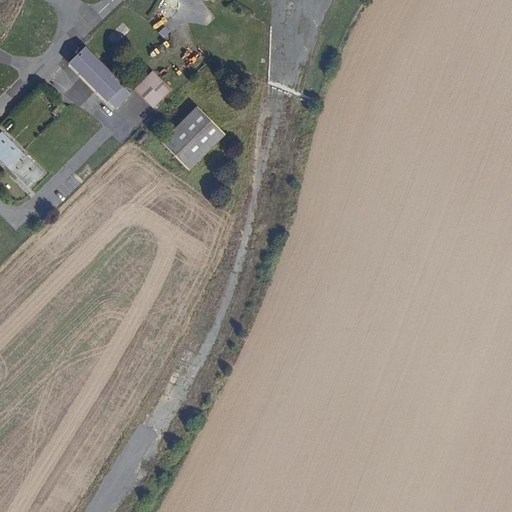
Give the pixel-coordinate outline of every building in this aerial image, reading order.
[(88,45),(73,60),(117,104),(133,89),(88,45)] [(155,67),(137,85),(156,104),(174,85),(155,67)] [(72,102),(66,97),(55,107),(61,113),(72,102)] [(228,134),(200,106),(164,143),(191,171),(228,134)] [(88,111),(83,119),(97,127),(102,119),(88,111)] [(4,128),(0,131),(0,152),(31,183),(45,168),(4,128)]
